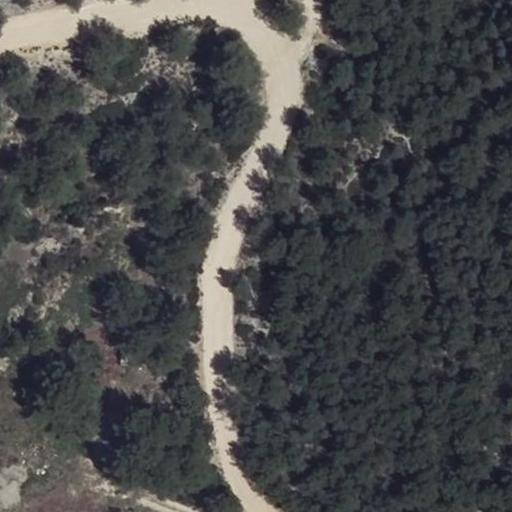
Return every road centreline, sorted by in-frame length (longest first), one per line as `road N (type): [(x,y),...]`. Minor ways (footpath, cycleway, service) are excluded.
road 1 (track): [(271,511),(229,413),(219,327),(242,223),(300,73),(273,22),(225,0)]
road 2 (track): [(165,0),(0,42)]
